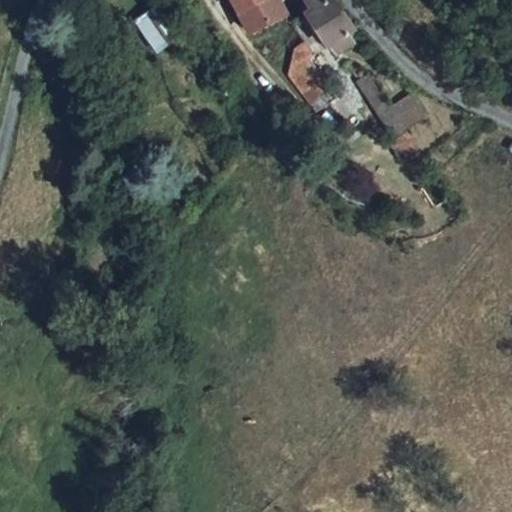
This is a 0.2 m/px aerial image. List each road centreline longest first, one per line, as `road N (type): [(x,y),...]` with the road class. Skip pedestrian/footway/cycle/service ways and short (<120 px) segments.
road 1 (unclassified): [(352,0),(417,76),(511,121)]
road 2 (unclassified): [(0,155),(33,16),(45,0)]
